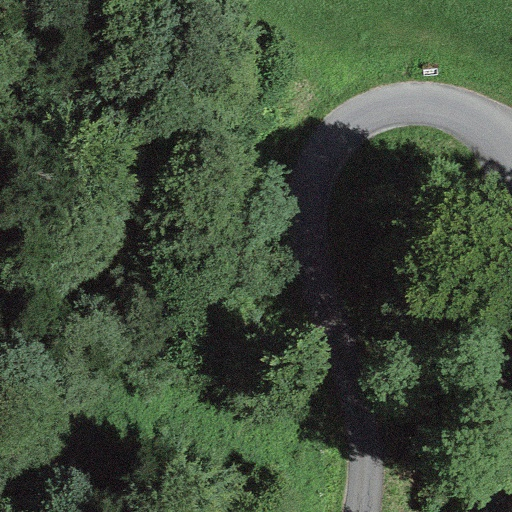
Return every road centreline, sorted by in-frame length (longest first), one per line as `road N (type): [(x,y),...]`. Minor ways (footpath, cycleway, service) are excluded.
road 1 (track): [(511,153),(491,123),(423,98),(382,101),(350,115),(328,145),(318,221),(363,441),(358,511)]
road 2 (track): [(489,511),(511,285)]
